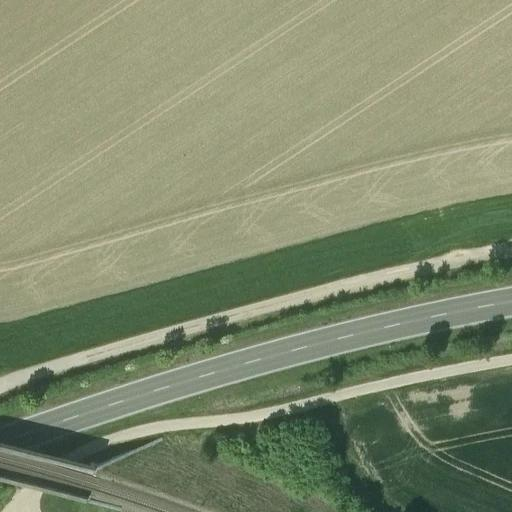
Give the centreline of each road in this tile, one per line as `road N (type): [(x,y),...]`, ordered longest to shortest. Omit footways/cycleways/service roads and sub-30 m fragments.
road 1 (primary): [(511,317),(334,347),(0,448)]
road 2 (track): [(511,254),(167,333),(0,386)]
road 3 (track): [(25,511),(38,479),(140,436),(511,361)]
